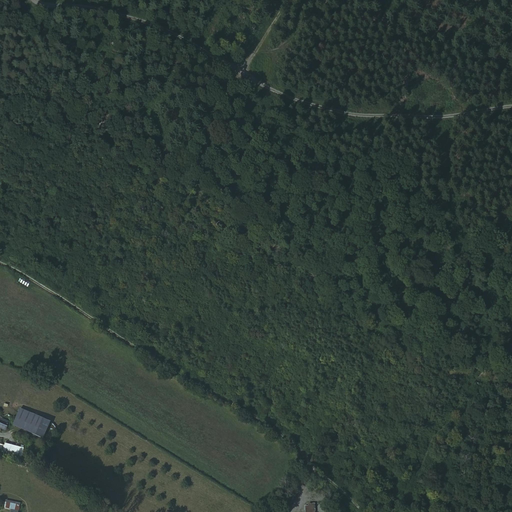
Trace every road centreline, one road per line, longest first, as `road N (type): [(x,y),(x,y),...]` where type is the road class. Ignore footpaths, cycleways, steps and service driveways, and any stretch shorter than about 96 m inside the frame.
road 1 (track): [(511,104),(437,117),(332,110),(132,16),(31,0)]
road 2 (track): [(311,463),(251,415),(0,263)]
